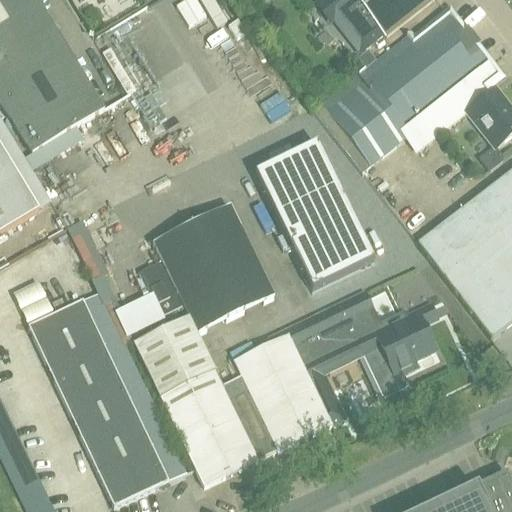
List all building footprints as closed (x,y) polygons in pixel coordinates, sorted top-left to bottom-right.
[(0,0),(0,66),(55,33),(34,0),(0,0)] [(434,1),(433,0),(355,0),(386,38),(434,1)] [(408,37),(312,113),(361,176),(408,139),(419,153),(492,93),(489,89),(500,80),(448,15),(413,43),(408,37)] [(55,33),(0,66),(0,105),(31,157),(103,113),(55,33)] [(110,55),(134,98),(142,93),(118,51),(110,55)] [(496,92),(467,115),(495,151),(511,137),(511,117),(503,106),(505,104),(496,92)] [(105,139),(96,142),(101,158),(110,155),(105,139)] [(374,266),(318,150),(256,180),(312,296),(374,266)] [(0,151),(0,236),(38,213),(0,151)] [(511,173),(417,247),(491,343),(511,326),(511,173)] [(395,206),(402,216),(419,203),(412,193),(395,206)] [(229,210),(152,247),(161,265),(137,277),(159,322),(182,310),(187,320),(133,347),(159,401),(214,374),(196,338),(273,300),(229,210)] [(34,325),(58,311),(46,289),(22,303),(34,325)] [(363,296),(285,334),(288,339),(309,382),(322,376),(364,356),(384,397),(406,386),(402,376),(414,370),(412,365),(434,354),(421,327),(410,332),(402,315),(378,327),(363,296)] [(82,305),(62,315),(27,331),(113,511),(167,486),(82,305)] [(159,401),(203,491),(345,422),(322,376),(309,382),(288,339),(234,365),(241,380),(221,390),(214,374),(159,401)] [(511,511),(511,491),(509,485),(499,482),(434,511),(511,511)]
